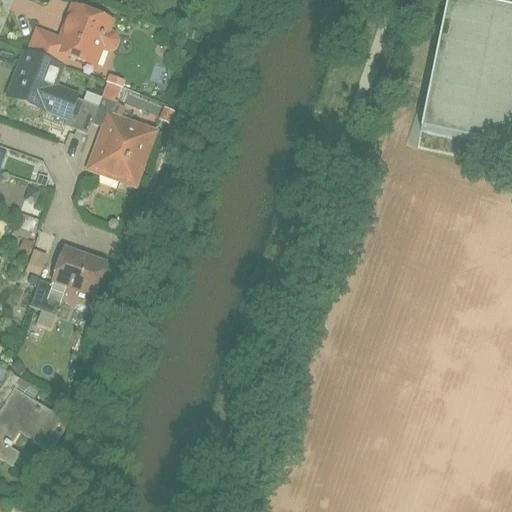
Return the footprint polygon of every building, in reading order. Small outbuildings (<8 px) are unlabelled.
[(511,13),(448,1),(422,135),(511,152),(511,13)] [(72,7),(58,41),(37,32),(8,101),(50,116),(68,61),(97,73),(117,26),(72,7)] [(114,75),(113,79),(106,77),(100,102),(119,106),(126,78),(114,75)] [(84,174),(126,192),(144,129),(107,114),(84,174)] [(91,292),(102,261),(59,246),(48,277),(91,292)] [(37,278),(46,258),(33,252),(24,272),(37,278)] [(57,424),(3,392),(0,397),(0,467),(16,441),(39,455),(57,424)]
